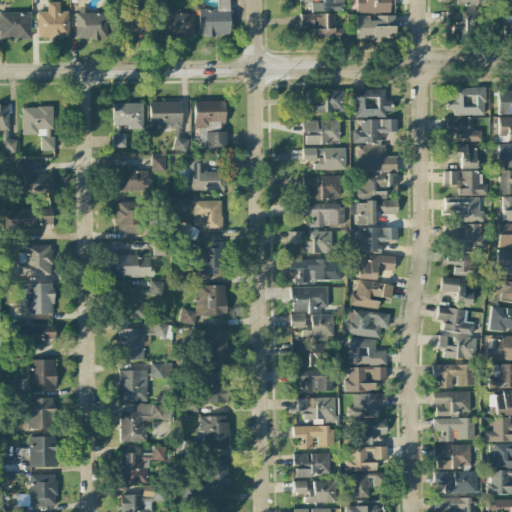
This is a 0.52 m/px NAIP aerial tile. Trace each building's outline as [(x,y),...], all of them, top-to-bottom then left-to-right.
[(198,9),(198,36),(228,36),(227,0),(215,0),(216,9),(198,9)] [(342,0),(299,0),(299,1),(310,0),(311,11),(342,11),(342,0)] [(355,0),(355,12),(393,13),(393,0),(355,0)] [(454,0),(454,8),(455,8),(455,12),(441,12),(441,24),(455,24),(455,35),(475,35),(475,5),(481,5),(480,0),(454,0)] [(511,0),(500,0),(501,10),(511,9),(511,0)] [(36,12),(37,39),(68,38),(68,11),(59,11),(58,2),(47,2),(47,12),(36,12)] [(30,12),(0,12),(0,21),(0,38),(30,39),(30,12)] [(193,13),(161,12),(161,34),(193,35),(193,13)] [(299,14),(300,28),(311,28),(311,38),(343,38),(343,28),(334,28),(333,13),(299,14)] [(394,15),(355,16),(356,41),(378,40),(378,38),(394,37),(394,15)] [(117,38),(142,38),(142,28),(117,27),(117,38)] [(452,88),(452,100),(445,100),(445,110),(452,110),(452,115),(484,115),(484,88),(452,88)] [(384,89),(352,90),(353,116),(391,116),(391,100),(384,100),(384,89)] [(344,91),(305,91),(305,113),(344,112),(344,91)] [(497,114),(511,114),(511,91),(497,92),(497,114)] [(194,101),(193,128),(223,129),(224,102),(194,101)] [(180,102),(148,102),(149,127),(173,127),(174,151),(187,151),(187,138),(181,138),(180,102)] [(114,104),(114,126),(142,125),(142,103),(114,104)] [(51,107),(21,108),(21,135),(40,135),(40,151),(52,151),(51,107)] [(511,117),(497,117),(498,140),(511,139),(511,117)] [(480,130),(470,130),(470,119),(443,118),(443,133),(453,133),(452,141),(480,141),(480,130)] [(352,144),(380,143),(379,133),(396,133),(395,119),(359,120),(360,131),(352,131),(352,144)] [(338,120),(301,121),(301,134),(303,134),(304,144),(339,143),(338,120)] [(7,131),(1,131),(0,146),(0,151),(15,152),(15,139),(7,139),(7,131)] [(226,131),(205,132),(206,151),(226,150),(226,131)] [(511,143),(497,144),(497,160),(506,160),(506,167),(511,166),(511,143)] [(475,168),(474,144),(449,145),(449,158),(458,158),(459,169),(475,168)] [(356,172),(395,171),(395,157),(384,157),(383,145),(355,146),(356,172)] [(302,149),(302,161),(312,161),(313,171),(345,169),(344,148),(302,149)] [(164,171),(164,157),(151,158),(151,172),(164,171)] [(223,191),(223,171),(205,172),(205,158),(189,159),(190,192),(223,191)] [(50,193),(51,175),(33,174),(33,162),(18,161),(17,192),(50,193)] [(151,191),(151,179),(146,179),(147,170),(117,170),(117,190),(151,191)] [(498,194),(511,194),(511,170),(498,170),(498,194)] [(486,195),(486,184),(481,184),(481,171),(443,172),(443,185),(458,184),(458,195),(486,195)] [(356,174),(356,202),(349,202),(349,215),(355,214),(355,225),(374,225),(374,214),(396,213),(396,200),(385,200),(385,192),(375,192),(374,187),(396,186),(396,173),(356,174)] [(340,198),(339,175),(303,176),(304,199),(340,198)] [(478,197),(444,198),(444,211),(458,211),(458,222),(482,222),(482,211),(478,211),(478,197)] [(511,197),(501,197),(501,221),(511,220),(511,197)] [(221,232),(220,201),(192,201),(193,225),(198,225),(198,232),(221,232)] [(141,234),(141,202),(116,202),(116,233),(141,234)] [(344,225),(344,204),(304,204),(304,216),(311,216),(311,226),(344,225)] [(51,208),(4,210),(5,229),(40,228),(40,224),(52,224),(51,208)] [(481,224),(456,224),(456,248),(481,248),(481,224)] [(497,246),(511,246),(511,225),(497,225),(497,246)] [(396,227),(354,229),(355,252),(379,252),(379,241),(396,241),(396,227)] [(331,253),(331,231),(308,231),(309,241),(301,241),(301,232),(288,232),(288,244),(298,244),(298,254),(331,253)] [(153,256),(164,256),(164,243),(153,242),(153,256)] [(223,274),(224,243),(201,242),(200,274),(223,274)] [(51,245),(23,245),(23,253),(17,253),(17,275),(50,276),(51,245)] [(495,272),(511,272),(511,251),(496,251),(495,272)] [(453,275),(481,276),(481,266),(469,266),(469,254),(454,254),(453,275)] [(393,270),(393,256),(358,255),(357,278),(374,279),(375,270),(393,270)] [(153,277),(153,256),(116,256),(116,277),(153,277)] [(341,281),(341,263),(325,263),(325,259),(289,260),(289,269),(298,269),(298,282),(341,281)] [(470,306),(472,286),(465,286),(465,279),(440,278),(439,291),(455,292),(454,306),(470,306)] [(511,280),(494,278),(492,292),(501,293),(500,300),(511,301),(511,280)] [(161,296),(161,281),(149,281),(149,288),(125,288),(125,318),(145,318),(145,302),(139,302),(139,296),(161,296)] [(377,309),(378,298),(390,300),(392,285),(356,281),(355,295),(349,294),(348,305),(377,309)] [(26,283),(25,314),(52,315),(53,283),(26,283)] [(225,285),(196,285),(195,310),(179,310),(179,324),(194,324),(195,315),(224,316),(225,285)] [(326,287),(289,288),(290,313),(320,312),(319,308),(327,308),(326,287)] [(473,360),(476,338),(471,337),(472,323),(464,322),(466,310),(437,307),(435,320),(442,321),(441,336),(434,335),(433,347),(443,348),(442,357),(473,360)] [(488,328),(511,331),(511,309),(490,307),(488,328)] [(378,338),(379,328),(387,328),(388,314),(347,310),(344,334),(378,338)] [(118,328),(117,359),(142,360),(143,346),(149,346),(149,336),(166,337),(167,323),(142,322),(142,329),(118,328)] [(53,325),(22,325),(23,345),(41,345),(41,340),(53,340),(53,325)] [(226,330),(206,329),(205,362),(225,363),(226,330)] [(511,360),(511,336),(500,336),(500,345),(486,344),(485,360),(511,360)] [(385,351),(374,350),(375,339),(347,339),(346,365),(385,366),(385,351)] [(291,366),(328,367),(328,344),(292,342),(291,366)] [(27,360),(28,391),(55,390),(54,359),(27,360)] [(170,364),(150,363),(149,378),(170,378),(170,364)] [(488,388),(511,387),(511,363),(499,364),(499,378),(488,378),(488,388)] [(453,388),(453,385),(473,386),(473,365),(432,364),(431,377),(437,377),(436,388),(453,388)] [(385,380),(385,367),(344,368),(345,392),(374,391),(373,380),(385,380)] [(146,371),(118,371),(118,401),(146,401),(146,371)] [(289,371),(289,383),(297,383),(297,392),(332,392),(332,371),(289,371)] [(226,403),(225,372),(199,373),(200,404),(226,403)] [(510,415),(510,404),(511,403),(511,391),(489,392),(489,416),(510,415)] [(433,415),(469,414),(469,392),(433,392),(433,415)] [(385,393),(351,394),(352,417),(378,416),(377,407),(385,407),(385,393)] [(25,398),(26,426),(53,425),(52,397),(25,398)] [(333,398),(311,398),(311,407),(305,407),(304,398),(291,398),(292,411),(302,411),(302,420),(312,420),(312,424),(334,424),(333,398)] [(119,442),(144,442),(144,420),(170,420),(170,405),(135,405),(135,412),(119,412),(119,442)] [(228,416),(198,415),(198,431),(202,431),(202,444),(226,444),(228,416)] [(483,442),(511,442),(511,431),(511,430),(511,417),(491,418),(492,430),(483,431),(483,442)] [(473,439),(473,418),(432,419),(432,431),(437,431),(437,442),(452,441),(451,431),(457,431),(457,439),(473,439)] [(385,420),(360,419),(360,444),(369,444),(369,433),(385,434),(385,420)] [(291,426),(291,438),(299,438),(298,449),(311,449),(311,438),(316,438),(316,446),(332,446),(332,426),(291,426)] [(55,436),(28,437),(28,467),(55,467),(55,436)] [(511,443),(492,444),(492,468),(511,467),(511,443)] [(470,468),(469,445),(438,446),(438,469),(470,468)] [(121,453),(120,483),(147,484),(148,460),(163,460),(164,447),(151,446),(151,454),(121,453)] [(386,460),(386,447),(347,448),(347,471),(376,471),(375,460),(386,460)] [(310,474),(328,474),(328,453),(309,453),(310,474)] [(307,454),(291,454),(291,467),(306,468),(307,454)] [(226,459),(204,460),(205,492),(227,492),(226,459)] [(309,478),(309,469),(294,469),(294,477),(309,478)] [(475,472),(444,473),(445,493),(476,493),(475,472)] [(55,506),(55,474),(29,474),(29,506),(55,506)] [(368,497),(368,486),(384,486),(384,474),(347,474),(348,498),(368,497)] [(305,503),(334,502),(333,480),(312,481),(312,491),(305,491),(305,503)] [(292,482),(292,494),(305,494),(305,481),(292,482)] [(120,511),(150,511),(150,486),(141,486),(141,495),(120,495),(120,511)] [(474,511),(475,498),(435,498),(434,511),(474,511)] [(511,511),(511,499),(486,500),(486,511),(511,511)] [(227,511),(227,503),(205,504),(205,511),(227,511)]
